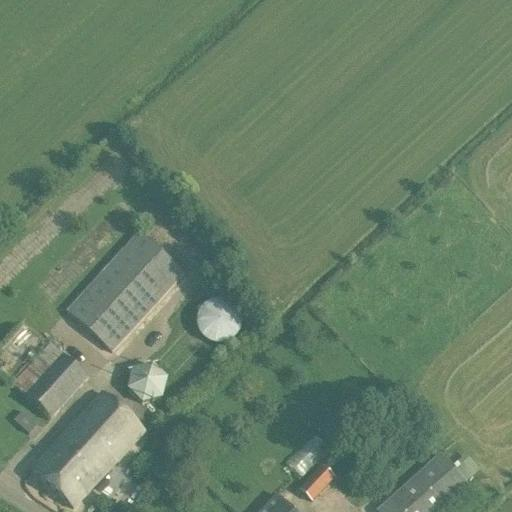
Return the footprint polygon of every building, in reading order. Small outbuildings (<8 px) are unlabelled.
[(112,353),(184,275),(139,234),(68,313),(112,353)] [(221,302),(219,302),(216,302),(214,302),(211,303),(208,304),(206,306),(203,307),(201,310),(199,312),(199,314),(197,317),(196,320),(196,323),(196,326),(196,328),(197,330),(197,332),(198,335),(200,337),(202,340),(204,342),(206,343),(207,344),(210,345),(213,346),(216,347),(219,347),(223,347),(224,346),(227,345),(230,344),(232,343),(234,341),(237,338),(239,335),(240,332),(241,330),(241,328),(241,327),(241,326),(241,323),(241,320),(240,317),(239,314),(238,312),(237,311),(235,309),(233,306),(230,305),(226,303),(224,302),(221,302)] [(52,421),(89,381),(51,346),(14,386),(52,421)] [(167,380),(152,365),(133,371),(126,391),(140,406),(162,401),(167,380)] [(74,510),(144,434),(103,395),(32,472),(74,510)] [(30,436),(38,427),(23,414),(15,422),(30,436)] [(287,462),(299,475),(328,448),(316,435),(287,462)] [(466,456),(452,469),(441,457),(380,511),(439,511),(468,487),(465,484),(480,471),(466,456)] [(309,503),(330,482),(320,472),(299,493),(309,503)] [(292,511),(276,496),(260,511),(292,511)]
